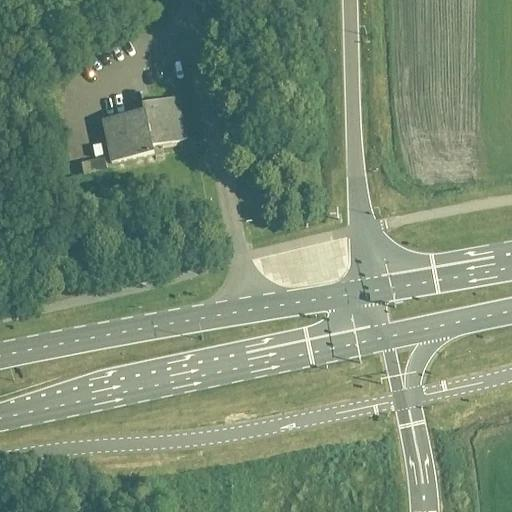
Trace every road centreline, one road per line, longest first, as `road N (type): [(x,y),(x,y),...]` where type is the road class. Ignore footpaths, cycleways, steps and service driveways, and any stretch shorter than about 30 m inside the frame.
road 1 (unclassified): [(0,460),(220,438),(398,403)]
road 2 (primary): [(0,422),(385,341)]
road 3 (primary): [(372,294),(0,358)]
road 4 (trunk): [(372,294),(357,203),(350,0)]
road 5 (primary): [(511,268),(372,294)]
